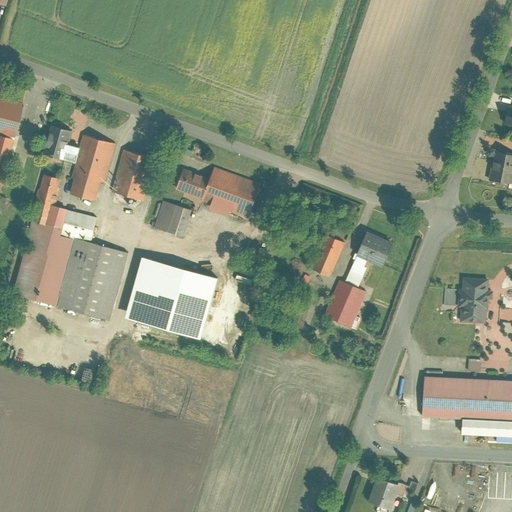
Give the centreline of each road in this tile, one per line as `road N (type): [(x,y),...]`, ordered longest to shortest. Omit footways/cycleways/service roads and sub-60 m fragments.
road 1 (residential): [(0,54),(442,217)]
road 2 (residential): [(348,442),(442,217)]
road 3 (residential): [(442,217),(511,3)]
road 4 (residential): [(348,442),(511,453)]
